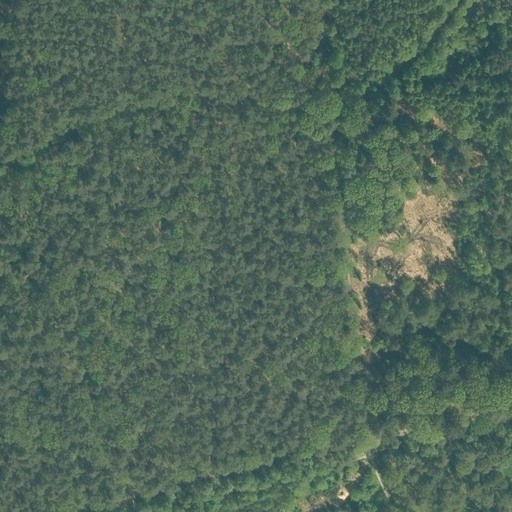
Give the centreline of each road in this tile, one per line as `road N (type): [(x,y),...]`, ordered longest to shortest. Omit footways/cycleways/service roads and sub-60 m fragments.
road 1 (track): [(0,166),(61,129),(142,105),(200,98),(342,106)]
road 2 (track): [(55,511),(367,442)]
road 3 (track): [(367,442),(511,415)]
